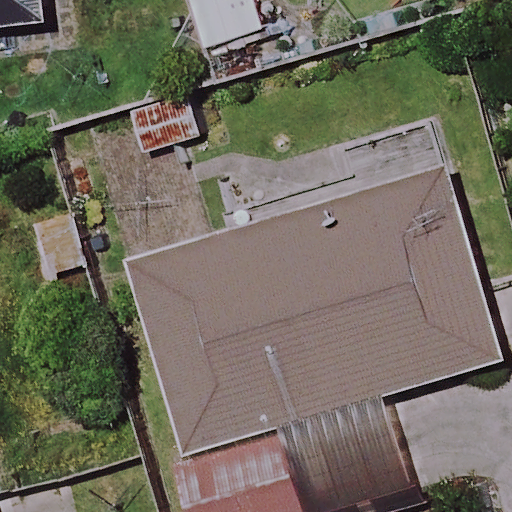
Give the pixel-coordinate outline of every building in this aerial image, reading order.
[(0,0),(0,28),(77,18),(74,0),(0,0)] [(162,0),(90,0),(93,35),(165,29),(162,0)] [(264,0),(196,0),(209,48),(273,30),(264,0)] [(207,90),(132,115),(151,170),(226,145),(207,90)] [(508,361),(453,175),(150,264),(205,450),(178,458),(193,511),(333,511),(417,488),(390,396),(508,361)]
